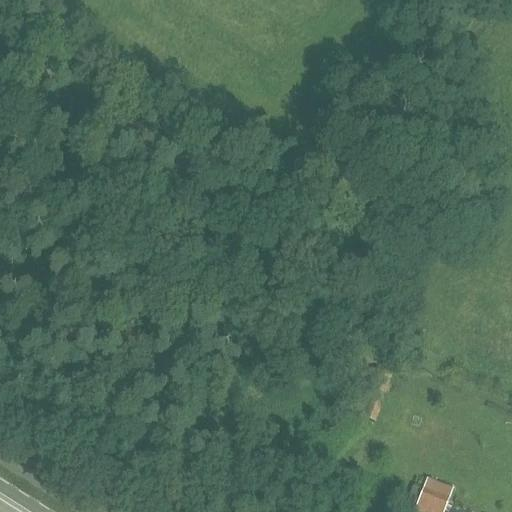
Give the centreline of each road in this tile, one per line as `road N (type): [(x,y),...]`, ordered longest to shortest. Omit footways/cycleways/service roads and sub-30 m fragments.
road 1 (track): [(158,511),(338,259),(390,278),(430,185),(455,47),(511,1)]
road 2 (track): [(338,259),(222,207),(0,57)]
road 3 (track): [(194,461),(0,329)]
